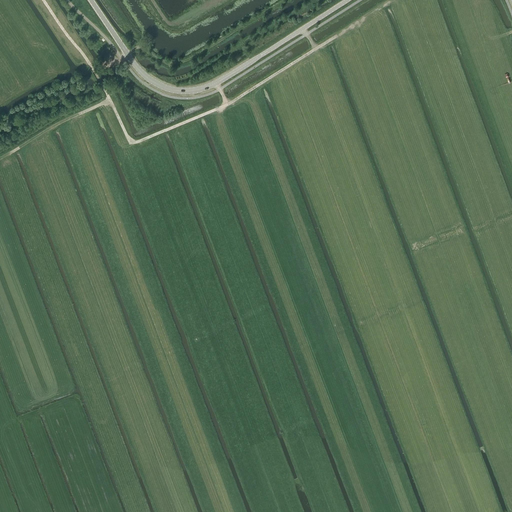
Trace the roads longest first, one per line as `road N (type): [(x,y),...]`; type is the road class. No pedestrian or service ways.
road 1 (tertiary): [(90,0),(141,73),(179,90),(215,83),(347,0)]
road 2 (track): [(102,87),(137,141),(224,105),(335,36)]
